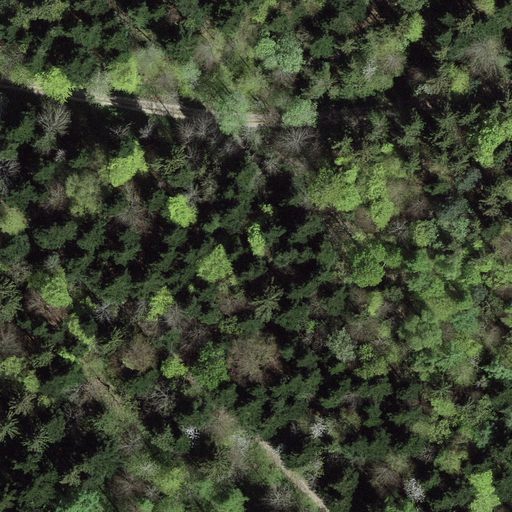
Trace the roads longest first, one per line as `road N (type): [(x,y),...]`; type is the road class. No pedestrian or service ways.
road 1 (track): [(0,79),(282,121),(511,86)]
road 2 (track): [(0,205),(327,511)]
